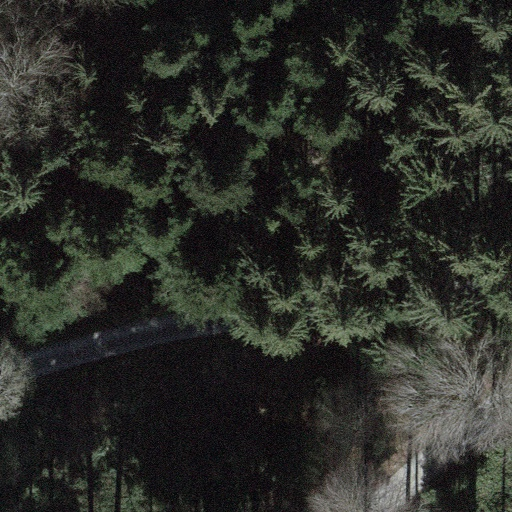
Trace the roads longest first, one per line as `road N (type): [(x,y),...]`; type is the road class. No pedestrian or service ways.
road 1 (track): [(0,374),(192,325),(511,279)]
road 2 (track): [(511,414),(391,511)]
